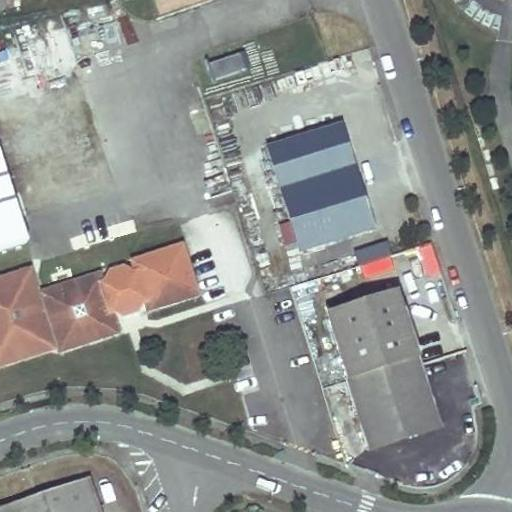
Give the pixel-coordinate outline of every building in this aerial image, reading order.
[(215,82),(248,69),(241,51),(208,64),(215,82)] [(340,125),(267,147),(297,249),(370,228),(340,125)] [(0,156),(0,251),(26,243),(0,156)] [(359,263),(391,255),(388,242),(356,250),(359,263)] [(431,244),(413,249),(422,278),(439,273),(431,244)] [(35,296),(28,273),(0,281),(0,361),(50,346),(42,319),(49,317),(58,344),(59,349),(114,332),(113,330),(108,314),(113,312),(121,317),(130,314),(137,312),(141,303),(146,302),(148,308),(194,294),(180,249),(134,262),(136,270),(131,271),(122,266),(108,271),(103,280),(98,282),(96,277),(42,294),(46,307),(39,309),(35,296)] [(46,307),(42,294),(35,296),(39,309),(46,307)] [(328,316),(348,378),(414,357),(394,295),(328,316)] [(58,344),(49,317),(42,319),(50,346),(58,344)] [(414,357),(348,378),(349,382),(416,360),(414,357)] [(416,360),(349,382),(371,448),(437,426),(418,366),(416,360)] [(0,511),(141,511),(136,494),(132,484),(120,468),(112,459),(105,457),(100,455),(84,455),(71,455),(56,458),(0,478),(0,511)]
